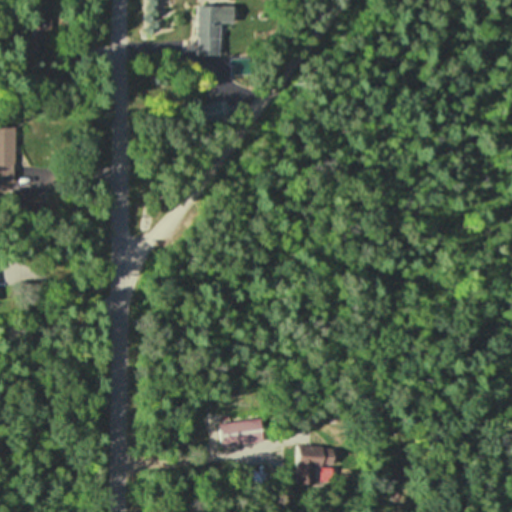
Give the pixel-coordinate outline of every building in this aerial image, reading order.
[(232,24),(232,7),(196,6),(196,56),(219,57),(219,23),(232,24)] [(249,76),(249,58),(230,58),(230,76),(249,76)] [(190,106),(194,126),(225,120),(222,101),(190,106)] [(0,182),(12,182),(12,147),(0,147),(0,182)] [(222,447),(264,441),(260,418),(218,424),(222,447)] [(296,467),(328,467),(328,448),(296,448),(296,467)]
